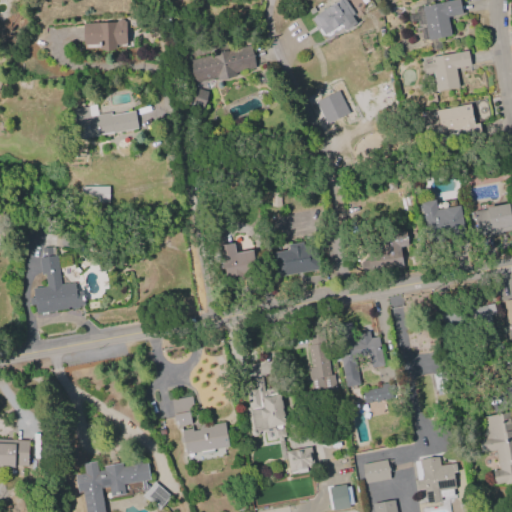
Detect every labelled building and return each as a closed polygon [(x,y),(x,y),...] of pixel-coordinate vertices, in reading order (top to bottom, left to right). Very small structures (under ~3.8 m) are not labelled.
[(337,0),(344,0),(353,13),(350,16),(355,23),(344,29),(340,23),(323,34),(319,27),(317,28),(311,19),(315,16),(314,15),(329,6),(329,7),(335,3),(335,2),(337,0)] [(420,6),(449,0),(459,0),(462,14),(447,17),(450,35),(438,38),(441,49),(432,51),(429,40),(427,41),(420,6)] [(124,22),(125,21),(126,44),(115,45),(116,48),(107,52),(100,49),(100,46),(98,46),(98,44),(83,45),(82,23),(115,22),(117,20),(122,19),(124,22)] [(255,67),(234,72),(235,75),(226,79),(217,80),(216,77),(194,82),(189,60),(249,45),(255,67)] [(430,58),(466,51),(469,66),(455,68),(458,88),(436,91),(433,72),(424,74),(423,64),(431,63),(430,58)] [(187,86),(207,92),(202,110),(182,104),(187,86)] [(338,90),(349,113),(326,124),(315,102),(338,90)] [(435,110),(469,104),(473,125),(439,132),(435,110)] [(76,139),(71,110),(95,105),(97,115),(110,112),(110,115),(134,111),(135,116),(137,116),(138,121),(140,120),(141,127),(76,139)] [(80,187),(108,186),(108,202),(80,202),(80,187)] [(279,192),(280,207),(270,207),(270,192),(279,192)] [(436,209),(459,205),(462,222),(424,229),(419,202),(435,199),(436,209)] [(511,230),(476,236),(472,212),(486,209),(486,207),(508,203),(511,224),(511,230)] [(402,268),(362,275),(360,261),(382,258),(378,235),(405,231),(407,246),(399,247),(402,268)] [(235,253),(252,250),(255,273),(225,278),(224,267),(220,268),(220,263),(216,264),(213,246),(233,242),(235,253)] [(272,252),(288,249),(287,244),(301,242),(302,247),(314,245),(318,269),(276,276),(272,252)] [(56,255),(60,284),(74,282),(75,292),(82,291),(84,305),(78,306),(78,308),(71,309),(71,307),(67,308),(68,309),(36,314),(34,305),(30,306),(29,298),(33,297),(32,288),(47,286),(45,274),(41,275),(39,258),(43,257),(41,249),(53,247),(54,256),(56,255)] [(503,301),(511,299),(511,324),(507,325),(503,301)] [(470,308),(473,327),(496,322),(493,304),(470,308)] [(377,336),(383,366),(371,368),(369,354),(354,357),(359,384),(345,387),(334,325),(351,322),(354,340),(356,340),(355,333),(368,331),(369,338),(377,336)] [(311,393),(307,368),(310,368),(306,346),(310,345),(307,331),(322,328),(329,375),(333,374),(335,389),(311,393)] [(437,395),(447,392),(441,372),(431,375),(437,395)] [(250,430),(246,408),(248,407),(245,390),(255,388),(253,378),(261,377),(263,389),(274,388),(274,389),(278,389),(285,425),(283,425),(285,436),(282,437),(282,440),(277,441),(277,438),(274,438),(273,432),(264,433),(264,431),(258,432),(258,433),(257,436),(253,437),(250,435),(249,430),(250,430)] [(396,397),(364,403),(361,391),(381,387),(381,384),(393,381),(396,397)] [(170,400),(191,396),(192,404),(190,405),(188,410),(190,424),(178,426),(177,424),(174,425),(170,400)] [(484,439),(480,416),(509,411),(510,416),(511,415),(511,483),(504,485),(504,483),(494,484),(491,470),(498,469),(495,450),(486,452),(486,450),(481,451),(479,440),(484,439)] [(227,446),(185,454),(184,446),(180,447),(178,437),(182,437),(181,430),(191,428),(192,431),(198,430),(200,425),(204,424),(205,426),(223,422),(227,446)] [(0,439),(28,440),(27,466),(14,465),(14,467),(0,466),(0,439)] [(310,446),(313,466),(289,471),(285,451),(310,446)] [(100,488),(104,511),(85,511),(82,491),(79,492),(79,493),(77,494),(74,476),(84,474),(82,464),(95,462),(97,471),(103,470),(102,466),(120,463),(121,466),(130,465),(129,459),(138,457),(139,464),(146,462),(149,479),(144,480),(144,484),(149,488),(154,482),(169,496),(157,510),(141,496),(144,493),(140,489),(142,487),(141,481),(122,484),(124,494),(110,496),(108,487),(100,488)] [(438,457),(439,465),(454,463),(456,471),(451,472),(453,488),(439,490),(440,500),(424,502),(421,488),(415,489),(414,480),(421,479),(418,460),(438,457)] [(361,464),(386,459),(389,478),(365,483),(361,464)] [(348,508),(346,485),(329,487),(331,510),(348,508)] [(372,511),(371,503),(393,500),(395,511),(372,511)]
